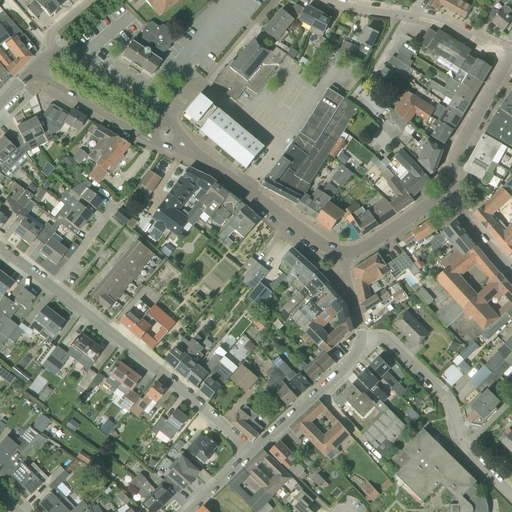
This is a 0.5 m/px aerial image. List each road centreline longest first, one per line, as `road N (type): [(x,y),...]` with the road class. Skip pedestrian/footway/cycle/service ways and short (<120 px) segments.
road 1 (residential): [(250,452),(50,286)]
road 2 (residential): [(511,497),(462,449),(439,392),(387,340),(361,338)]
road 3 (tertiary): [(343,253),(305,236),(181,145)]
road 4 (residential): [(506,58),(422,16),(328,0)]
road 5 (tertiary): [(32,71),(158,145),(181,145)]
road 6 (tertiary): [(181,145),(172,123),(73,56),(53,52)]
road 7 (residential): [(250,452),(343,368),(361,338)]
road 8 (tertiary): [(445,202),(455,151),(506,58)]
